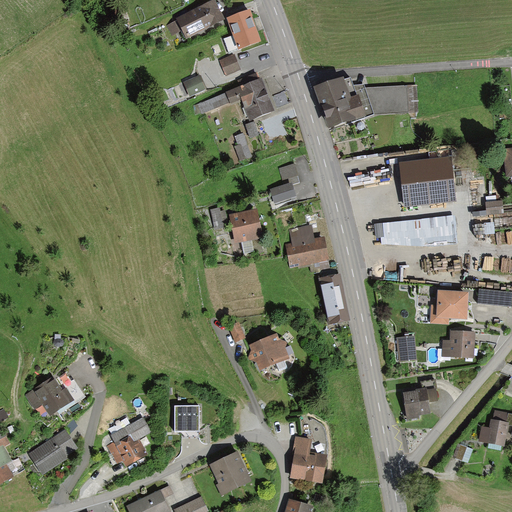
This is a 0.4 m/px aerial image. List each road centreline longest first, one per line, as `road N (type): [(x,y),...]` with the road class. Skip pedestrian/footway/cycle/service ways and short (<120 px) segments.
road 1 (track): [(76,0),(180,171),(206,300),(261,412),(263,438)]
road 2 (tertiary): [(299,78),(345,240),(392,474)]
road 3 (residential): [(280,511),(283,457),(276,444),(240,437),(58,511)]
road 4 (residential): [(299,78),(511,60)]
road 5 (residential): [(392,474),(418,454),(511,339)]
road 6 (residential): [(58,511),(86,454),(100,399),(84,363)]
